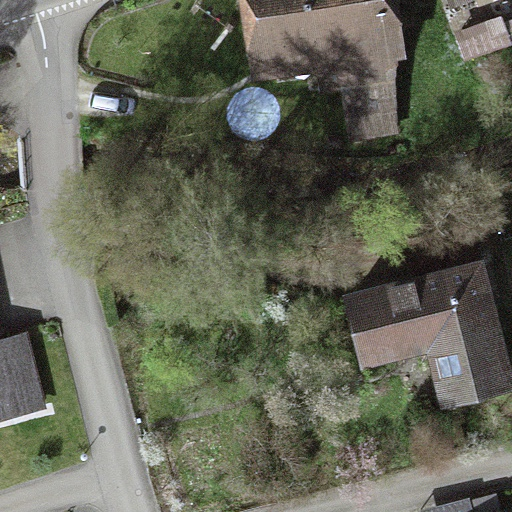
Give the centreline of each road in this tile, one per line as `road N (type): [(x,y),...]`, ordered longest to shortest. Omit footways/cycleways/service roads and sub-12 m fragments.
road 1 (residential): [(35,0),(53,185),(126,457)]
road 2 (residential): [(511,467),(318,511)]
road 3 (residential): [(0,502),(126,457)]
